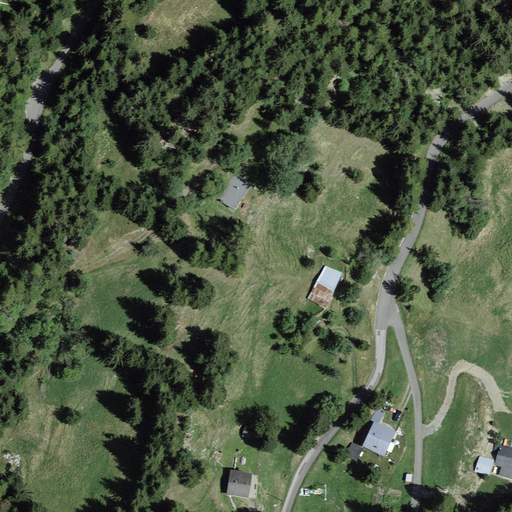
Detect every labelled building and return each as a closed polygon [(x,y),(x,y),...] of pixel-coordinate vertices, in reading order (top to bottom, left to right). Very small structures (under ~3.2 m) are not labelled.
[(252,184),(233,172),(216,199),(235,210),(252,184)] [(337,276),(320,268),(304,301),(321,309),(337,276)] [(391,436),(371,426),(360,448),(379,458),(391,436)] [(251,431),(242,430),(240,440),(249,441),(251,431)] [(361,451),(351,445),(344,456),(355,462),(361,451)] [(511,452),(499,449),(493,467),(511,473),(511,452)] [(491,464),(478,459),(473,473),(486,478),(491,464)] [(246,477),(227,474),(224,497),(243,500),(246,477)]
